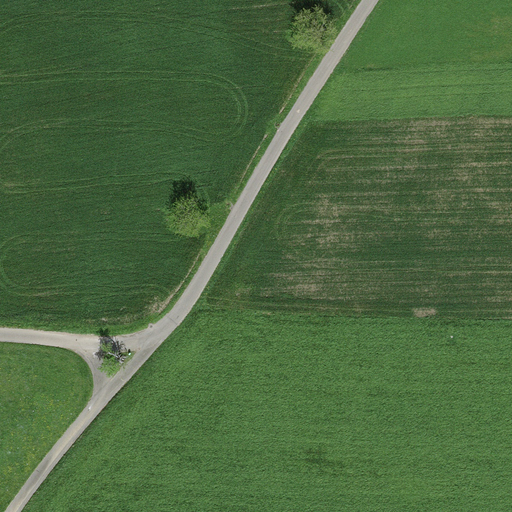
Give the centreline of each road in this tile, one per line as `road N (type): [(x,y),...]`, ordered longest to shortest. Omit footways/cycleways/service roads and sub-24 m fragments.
road 1 (track): [(373,0),(286,129),(186,304),(39,467),(14,511)]
road 2 (track): [(0,330),(92,344),(168,323)]
